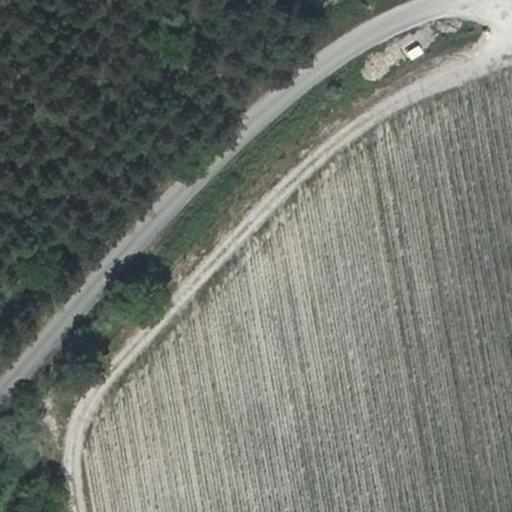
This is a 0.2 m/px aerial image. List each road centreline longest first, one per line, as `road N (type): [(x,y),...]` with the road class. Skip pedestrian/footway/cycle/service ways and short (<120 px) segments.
road 1 (track): [(511,46),(455,66),(374,113),(129,350),(88,399),(74,433),(83,511)]
road 2 (unclassified): [(0,390),(253,124),(364,38),(441,0)]
